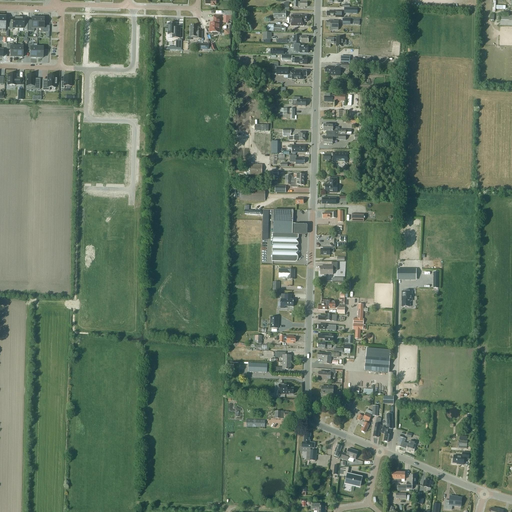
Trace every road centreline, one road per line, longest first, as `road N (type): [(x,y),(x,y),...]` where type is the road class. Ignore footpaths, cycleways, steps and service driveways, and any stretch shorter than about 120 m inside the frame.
road 1 (tertiary): [(380,450),(319,426),(306,406),(318,0)]
road 2 (unknown): [(83,67),(84,119),(138,119),(137,188),(83,186)]
